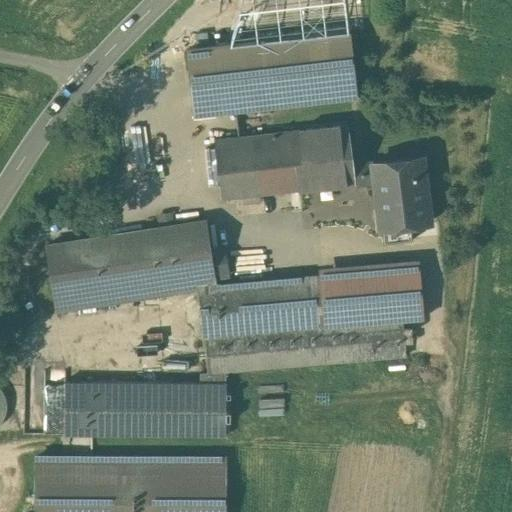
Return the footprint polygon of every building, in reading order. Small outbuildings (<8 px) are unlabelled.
[(355,96),(348,31),(186,48),(194,113),(355,96)] [(355,184),(352,165),(347,124),(214,139),(222,199),(355,184)] [(352,165),(355,184),(374,181),(379,229),(430,221),(420,157),(352,165)] [(216,291),(207,220),(46,245),(56,310),(203,288),(208,372),(197,372),(199,381),(64,381),(63,434),(225,435),(226,371),(407,356),(403,320),(423,318),(419,270),(320,278),(321,281),(216,291)] [(217,511),(217,458),(40,457),(39,511),(217,511)]
